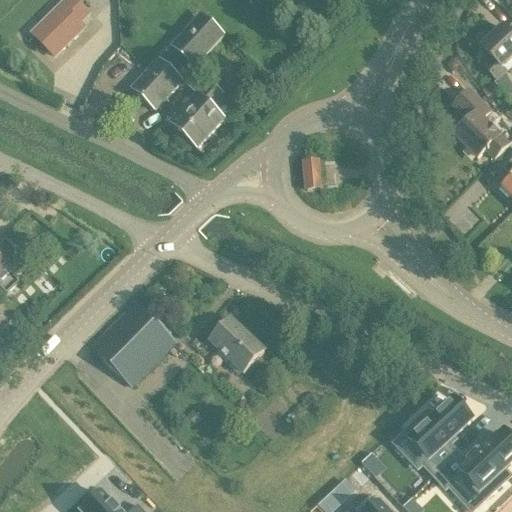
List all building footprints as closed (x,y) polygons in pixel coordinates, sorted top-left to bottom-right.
[(87,16),(72,0),(69,0),(38,30),(59,52),(83,29),(78,24),(87,16)] [(184,80),(200,95),(197,98),(197,97),(170,127),(196,151),(223,122),(212,112),(225,97),(209,84),(206,87),(191,73),(224,37),(208,21),(178,54),(171,48),(132,90),(155,112),(184,80)] [(497,82),(505,73),(502,70),(511,61),(511,27),(506,33),(503,29),(482,49),(491,59),(483,67),(497,82)] [(494,161),(509,147),(482,121),(490,113),(469,92),(454,107),(469,123),(455,137),(478,160),(486,153),(494,161)] [(511,178),(511,180),(502,190),(511,199),(511,162),(504,170),(511,178)] [(307,191),(320,189),(319,177),(318,165),(305,166),(307,191)] [(0,289),(7,297),(17,288),(10,280),(23,267),(21,265),(21,262),(17,257),(14,257),(0,242),(0,289)] [(130,387),(173,344),(136,307),(93,350),(130,387)] [(243,375),(263,354),(230,323),(210,344),(243,375)] [(435,421),(429,414),(405,436),(429,461),(422,467),(433,480),(458,457),(448,446),(470,425),(466,421),(469,418),(459,407),(456,410),(452,405),(435,421)] [(458,457),(433,480),(445,493),(464,475),(487,501),(511,479),(504,473),(511,465),(511,441),(510,439),(507,442),(503,437),(469,469),(458,457)] [(332,492),(317,507),(322,511),(334,511),(343,504),(332,492)] [(133,511),(117,511),(102,496),(84,511),(141,511),(138,508),(133,511)]
